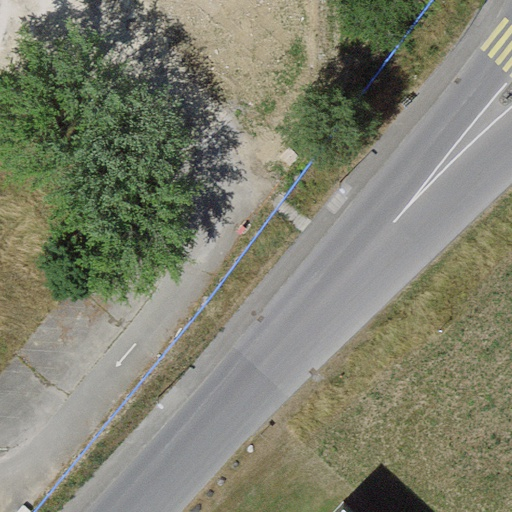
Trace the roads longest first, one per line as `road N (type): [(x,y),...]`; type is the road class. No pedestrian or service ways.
road 1 (unclassified): [(395,220),(134,511)]
road 2 (unclassified): [(511,36),(395,220)]
road 3 (unclassified): [(395,220),(511,139)]
